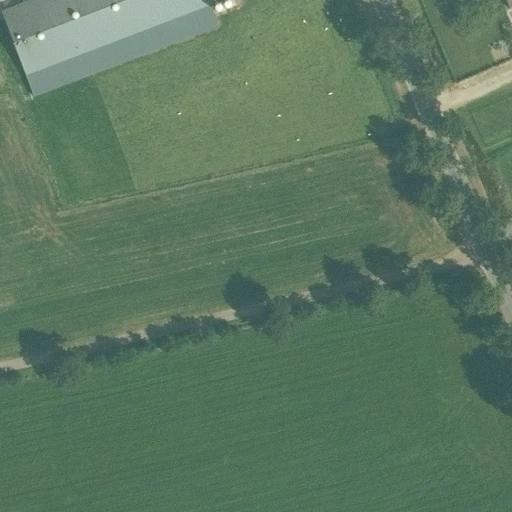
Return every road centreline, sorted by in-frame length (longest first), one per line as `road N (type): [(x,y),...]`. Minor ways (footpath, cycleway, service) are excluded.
road 1 (unknown): [(488,253),(0,372)]
road 2 (unclassified): [(511,310),(381,0)]
